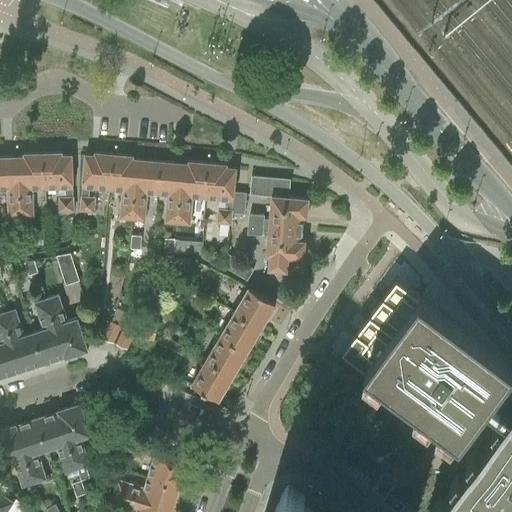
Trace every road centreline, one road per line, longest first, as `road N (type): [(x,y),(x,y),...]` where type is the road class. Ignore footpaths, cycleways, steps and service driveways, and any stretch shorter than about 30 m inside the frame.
road 1 (residential): [(225,84),(351,160),(409,210),(511,326)]
road 2 (secondary): [(225,84),(373,111),(451,209),(511,238)]
road 3 (secondary): [(511,216),(345,22),(316,0)]
road 4 (residential): [(0,402),(87,376),(252,447)]
road 5 (residential): [(362,246),(257,413),(252,447)]
road 6 (residential): [(0,109),(50,84),(70,86),(106,108),(177,115)]
road 7 (secondary): [(59,0),(225,84)]
road 8 (residential): [(363,511),(312,471),(252,447)]
